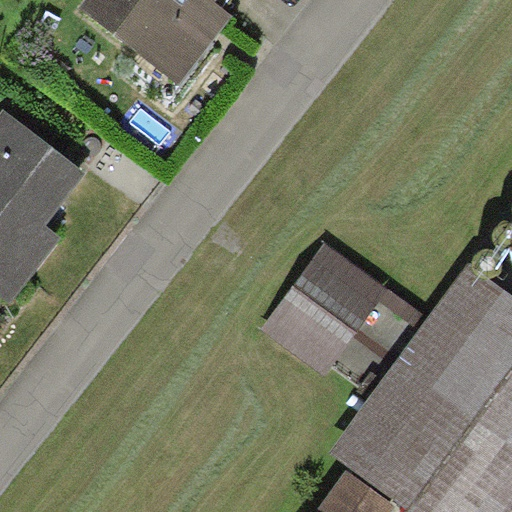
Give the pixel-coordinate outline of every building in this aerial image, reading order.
[(219,0),(89,0),(81,11),(179,88),(220,36),(233,19),(216,5),(219,0)] [(86,177),(4,113),(0,118),(0,297),(10,306),(61,241),(45,229),(86,177)] [(359,403),(423,316),(325,244),(261,331),(359,403)] [(406,511),(511,511),(511,301),(470,270),(332,457),(406,511)] [(395,511),(397,511),(348,475),(321,511),(395,511)]
